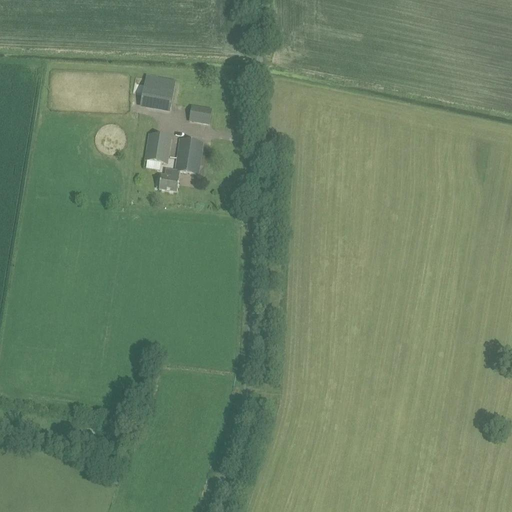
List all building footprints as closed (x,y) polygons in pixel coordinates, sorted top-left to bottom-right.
[(151,106),(152,106),(152,105),(157,79),(146,77),(141,104),(152,106),(151,106)] [(169,81),(166,95),(173,97),(176,82),(169,81)] [(192,108),(190,123),(209,126),(212,112),(192,108)] [(83,120),(94,118),(93,112),(82,114),(83,120)] [(146,161),(166,164),(171,139),(150,136),(146,161)] [(159,191),(177,194),(179,180),(178,180),(180,173),(198,176),(202,145),(181,141),(176,172),(165,171),(164,178),(161,178),(159,191)]
